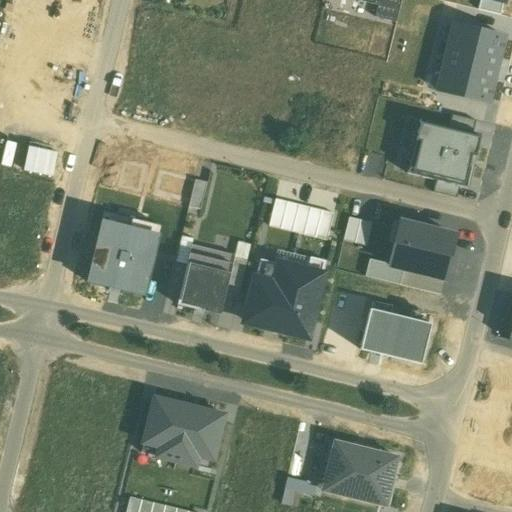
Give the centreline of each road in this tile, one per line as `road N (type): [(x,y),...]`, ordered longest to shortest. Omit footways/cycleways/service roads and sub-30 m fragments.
road 1 (residential): [(92,118),(504,224)]
road 2 (residential): [(454,404),(48,306)]
road 3 (residential): [(40,340),(444,442)]
road 4 (residential): [(48,306),(92,118)]
road 5 (residential): [(454,404),(504,224)]
road 6 (residential): [(40,340),(0,504)]
road 7 (residential): [(92,118),(122,0)]
